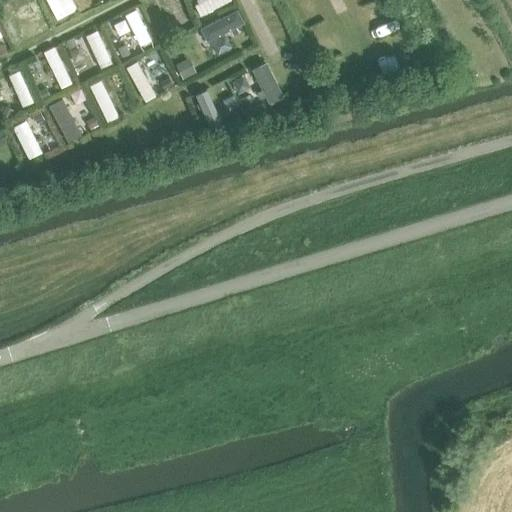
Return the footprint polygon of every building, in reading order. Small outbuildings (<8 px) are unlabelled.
[(180,0),(167,0),(175,20),(186,16),(180,0)] [(196,0),(201,12),(230,0),(196,0)] [(303,19),(320,11),(314,0),(305,0),(296,4),(303,19)] [(15,5),(3,10),(17,42),(29,37),(15,5)] [(140,43),(151,38),(137,6),(126,12),(140,43)] [(208,41),(245,20),(237,6),(200,27),(208,41)] [(119,33),(132,28),(125,13),(113,19),(119,33)] [(317,47),(331,39),(322,24),(308,32),(317,47)] [(87,32),(97,66),(110,62),(100,28),(87,32)] [(72,39),(66,41),(70,48),(75,46),(72,39)] [(57,44),(45,49),(59,86),(72,81),(57,44)] [(125,45),(118,49),(123,58),(130,54),(125,45)] [(145,99),(156,94),(138,59),(127,65),(145,99)] [(252,67),(269,102),(285,95),(268,59),(252,67)] [(186,60),(176,65),(183,80),(193,74),(186,60)] [(8,73),(22,104),(34,99),(20,67),(8,73)] [(103,78),(91,83),(107,120),(119,115),(103,78)] [(168,78),(160,83),(164,89),(172,85),(168,78)] [(209,87),(196,93),(211,128),(225,122),(209,87)] [(46,89),(39,92),(42,99),(49,96),(46,89)] [(250,95),(243,98),(247,106),(254,102),(250,95)] [(65,140),(80,134),(67,96),(51,101),(65,140)] [(39,113),(32,117),(36,124),(43,120),(39,113)] [(28,118),(14,123),(27,157),(42,151),(28,118)] [(93,118),(86,122),(90,129),(98,125),(93,118)]
